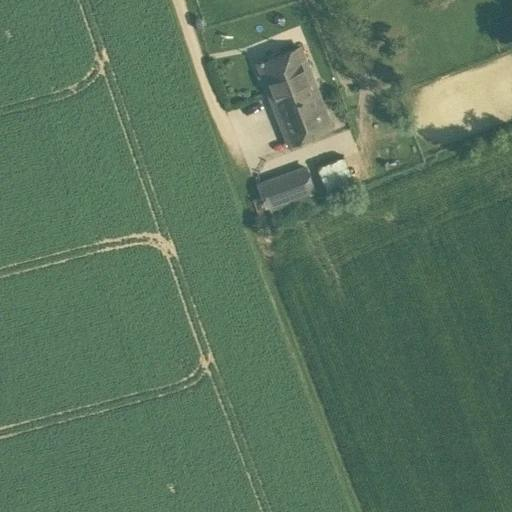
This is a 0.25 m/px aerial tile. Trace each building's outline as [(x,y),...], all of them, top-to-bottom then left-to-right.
[(276,106),(317,90),(300,46),(259,63),(276,106)] [(317,90),(276,106),(289,141),(331,125),(317,90)] [(342,154),(313,162),(319,181),(347,172),(342,154)] [(267,204),(313,187),(305,166),(260,183),(267,204)] [(325,179),(326,189),(351,185),(349,174),(325,179)]
